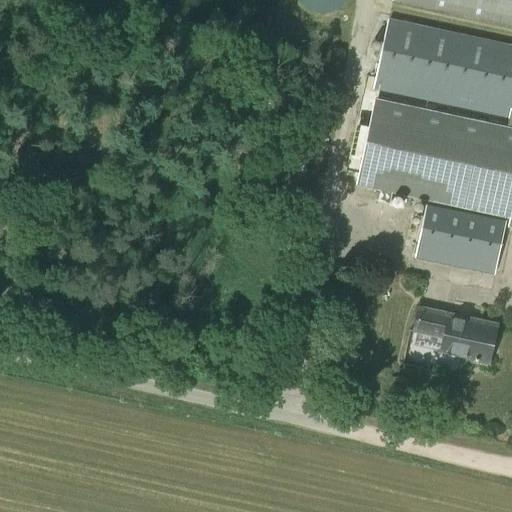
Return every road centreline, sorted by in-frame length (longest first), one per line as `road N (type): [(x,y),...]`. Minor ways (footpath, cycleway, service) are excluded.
road 1 (unclassified): [(0,354),(511,468)]
road 2 (unknown): [(289,418),(324,241)]
